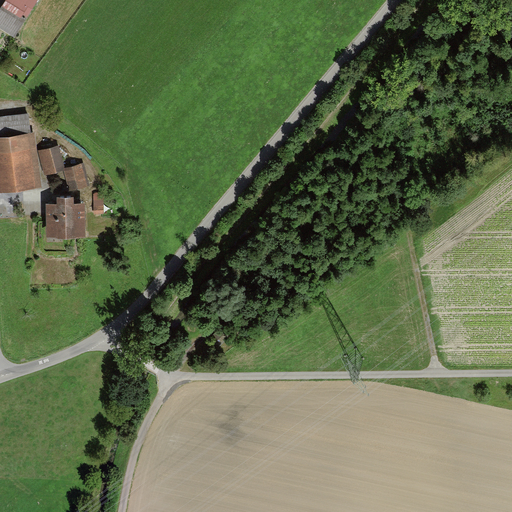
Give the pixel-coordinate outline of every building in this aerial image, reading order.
[(36,0),(2,0),(2,1),(0,3),(0,25),(13,35),(36,0)] [(0,189),(41,184),(34,130),(30,131),(28,114),(0,117),(0,189)] [(58,144),(39,150),(45,172),(65,167),(58,144)] [(82,163),(67,167),(71,187),(87,184),(82,163)] [(85,233),(84,200),(62,201),(48,201),(49,234),(85,233)] [(103,213),(105,201),(95,200),(94,211),(103,213)]
